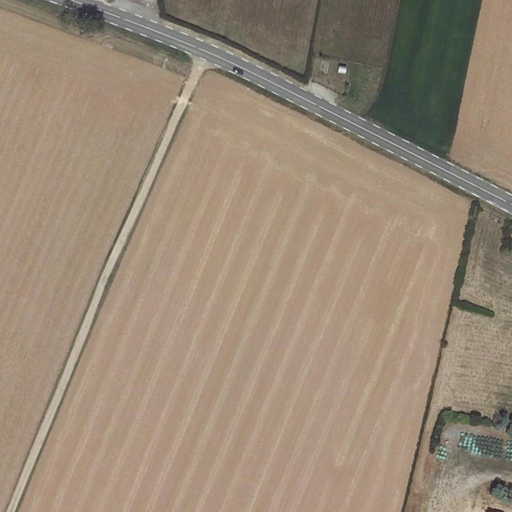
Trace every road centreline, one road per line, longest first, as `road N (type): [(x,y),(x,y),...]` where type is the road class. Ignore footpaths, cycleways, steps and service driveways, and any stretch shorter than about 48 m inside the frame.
road 1 (secondary): [(511,206),(207,53),(56,0)]
road 2 (track): [(11,511),(207,53)]
